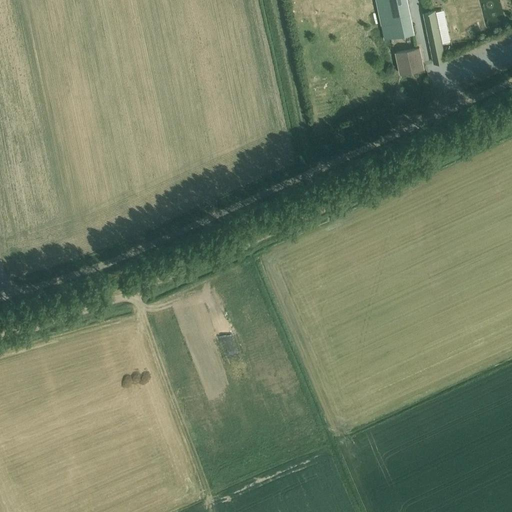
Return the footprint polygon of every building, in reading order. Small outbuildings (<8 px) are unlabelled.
[(375,0),(384,39),(413,33),(405,0),(375,0)] [(423,13),(433,63),(443,61),(433,11),(423,13)] [(395,52),(400,74),(423,69),(418,48),(395,52)] [(199,358),(212,353),(198,318),(185,323),(199,358)] [(221,375),(210,379),(216,392),(226,388),(221,375)]
